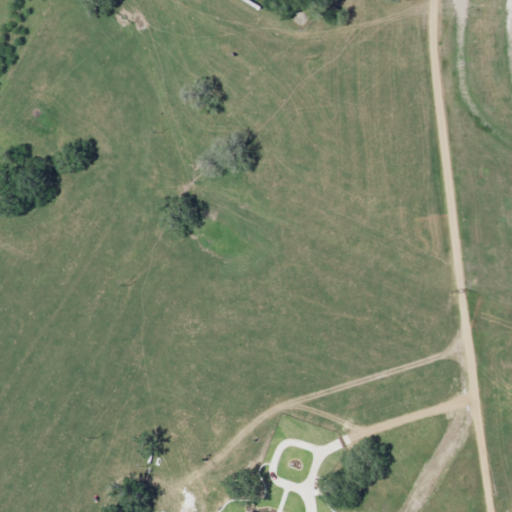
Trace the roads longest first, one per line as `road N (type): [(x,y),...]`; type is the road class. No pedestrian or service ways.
road 1 (residential): [(412,511),(485,370),(485,184),(462,0),(261,3),(256,38),(101,253),(86,356),(24,511)]
road 2 (residential): [(46,0),(261,3)]
